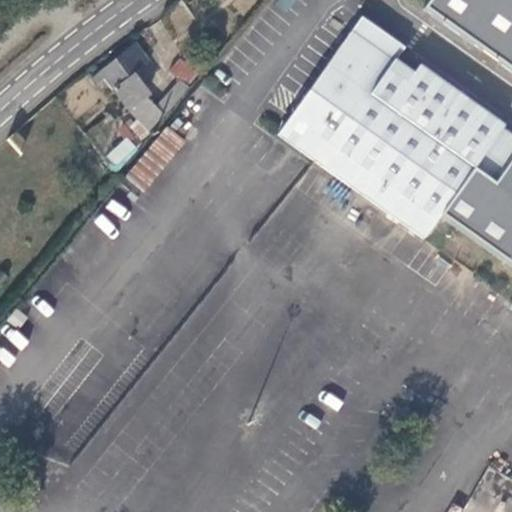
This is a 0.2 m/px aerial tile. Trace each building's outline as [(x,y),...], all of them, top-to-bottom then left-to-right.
[(511,0),(429,0),(424,8),(511,68),(511,0)] [(404,49),(361,17),(353,28),(282,128),(277,135),(428,239),(445,218),(441,215),(474,167),(493,179),(511,146),(511,130),(419,65),(413,71),(398,59),(404,49)] [(147,135),(185,92),(181,89),(189,79),(189,75),(193,69),(190,67),(186,72),(176,64),(166,77),(173,83),(149,110),(138,101),(143,95),(129,77),(144,64),(133,48),(91,83),(95,88),(102,83),(112,94),(131,119),(147,135)] [(122,179),(139,194),(178,148),(161,134),(122,179)] [(511,159),(496,183),(474,167),(441,215),(445,218),(511,265),(511,159)]
